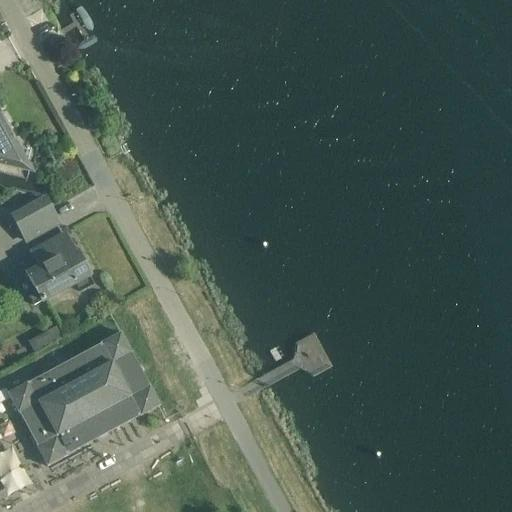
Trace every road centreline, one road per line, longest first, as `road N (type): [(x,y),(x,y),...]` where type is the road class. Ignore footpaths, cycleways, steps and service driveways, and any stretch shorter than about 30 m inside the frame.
road 1 (residential): [(224,402),(0,11)]
road 2 (unclassified): [(28,511),(224,402)]
road 3 (unclassified): [(285,511),(224,402)]
